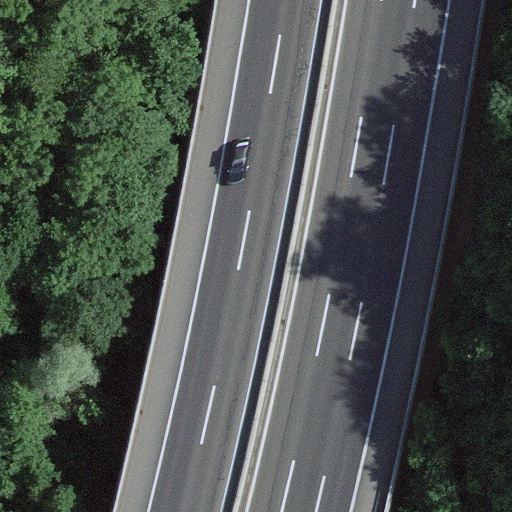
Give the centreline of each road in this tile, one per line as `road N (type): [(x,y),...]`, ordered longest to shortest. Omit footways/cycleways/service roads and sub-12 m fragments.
road 1 (motorway): [(284,0),(183,511)]
road 2 (motorway): [(298,511),(396,0)]
